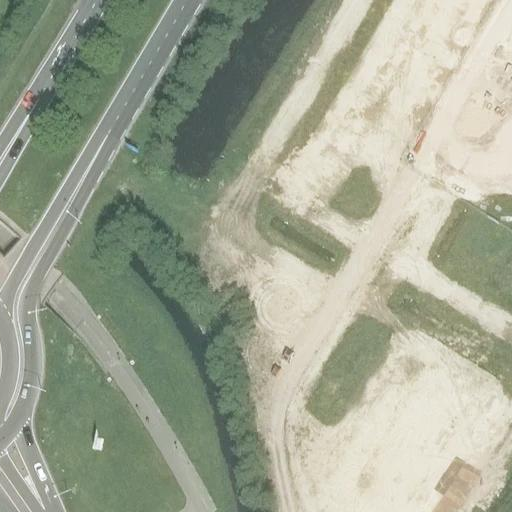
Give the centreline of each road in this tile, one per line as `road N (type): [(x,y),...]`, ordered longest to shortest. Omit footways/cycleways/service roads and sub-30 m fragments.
road 1 (unclassified): [(363,0),(203,271),(239,327),(288,511)]
road 2 (primary): [(16,421),(32,377),(29,292),(71,197)]
road 3 (primary): [(71,197),(188,0)]
road 4 (primary): [(96,0),(0,159)]
road 5 (primary): [(1,313),(12,281),(71,197)]
